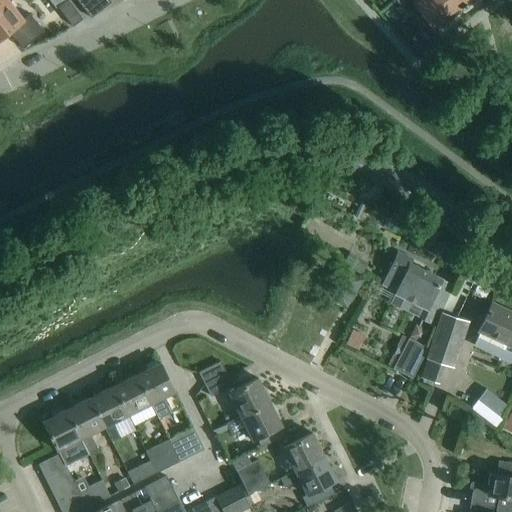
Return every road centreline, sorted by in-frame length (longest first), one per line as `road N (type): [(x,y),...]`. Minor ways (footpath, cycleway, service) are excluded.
road 1 (tertiary): [(0,276),(221,168),(298,150),(370,161),(511,258)]
road 2 (residential): [(433,511),(444,464),(424,432),(209,322),(174,327),(0,415)]
road 3 (residential): [(168,0),(0,82)]
